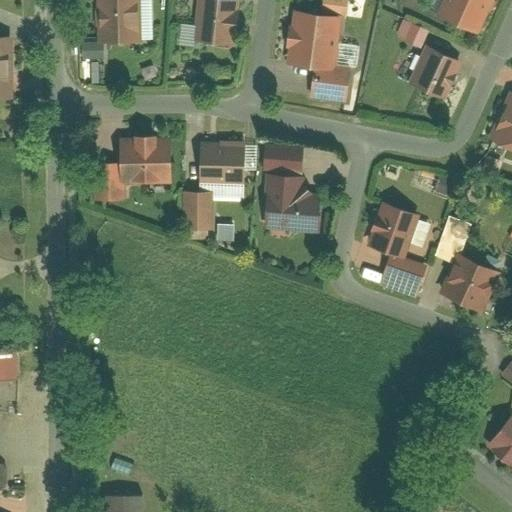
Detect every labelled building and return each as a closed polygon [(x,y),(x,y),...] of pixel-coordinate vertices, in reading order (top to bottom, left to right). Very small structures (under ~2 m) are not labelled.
[(94,0),(96,42),(142,40),(140,0),(94,0)] [(197,0),(194,40),(235,44),(239,0),(197,0)] [(442,0),(435,16),(480,37),(496,0),(442,0)] [(343,16),(292,10),(285,61),(336,68),(343,16)] [(403,18),(396,35),(421,47),(428,30),(403,18)] [(20,38),(0,38),(0,97),(20,98),(20,38)] [(425,42),(406,81),(445,99),(463,60),(425,42)] [(511,92),(490,142),(511,152),(511,92)] [(115,182),(168,182),(168,137),(115,137),(115,182)] [(196,182),(242,183),(242,145),(196,145),(196,182)] [(262,232),(320,234),(322,188),(304,187),(304,176),(265,175),(262,232)] [(418,214),(380,201),(365,246),(404,259),(418,214)] [(217,240),(233,239),(232,224),(216,224),(217,240)] [(457,252),(440,291),(484,309),(500,270),(457,252)] [(0,352),(0,379),(13,379),(13,352),(0,352)] [(511,360),(501,374),(511,382),(511,360)] [(511,409),(484,445),(490,449),(488,452),(504,465),(506,463),(511,467),(511,409)] [(125,511),(125,481),(88,481),(88,511),(125,511)]
